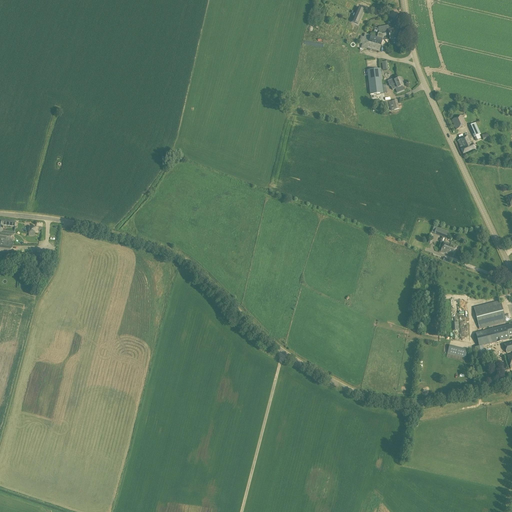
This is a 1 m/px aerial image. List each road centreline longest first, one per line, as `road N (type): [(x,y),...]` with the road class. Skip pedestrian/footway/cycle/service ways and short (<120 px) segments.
road 1 (unclassified): [(511,382),(420,403),(370,398),(282,352),(170,252),(57,219),(0,214)]
road 2 (tertiary): [(511,270),(419,71),(404,0)]
road 3 (track): [(241,511),(282,352)]
